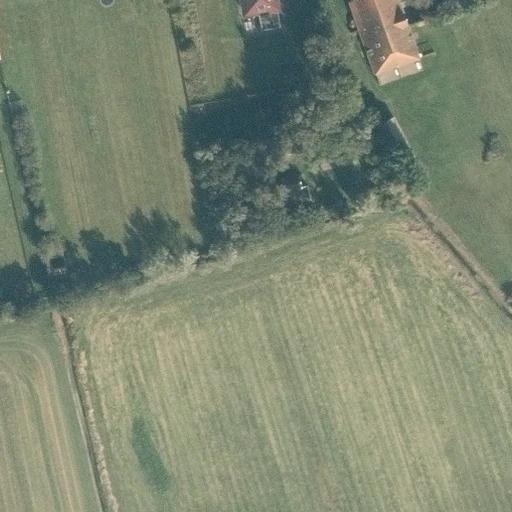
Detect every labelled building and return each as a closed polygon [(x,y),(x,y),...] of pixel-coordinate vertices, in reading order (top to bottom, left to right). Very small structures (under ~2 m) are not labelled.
[(277,10),(274,0),(241,0),(244,15),(258,13),(261,31),(280,28),(276,10),(277,10)] [(352,0),(348,1),(374,75),(420,59),(412,37),(399,0),(352,0)] [(22,31),(1,34),(5,57),(25,54),(22,31)] [(407,146),(393,117),(376,125),(391,154),(407,146)] [(299,187),(296,175),(280,179),(285,198),(289,198),(290,203),(308,199),(305,185),(299,187)] [(63,245),(47,248),(50,265),(67,263),(63,245)]
